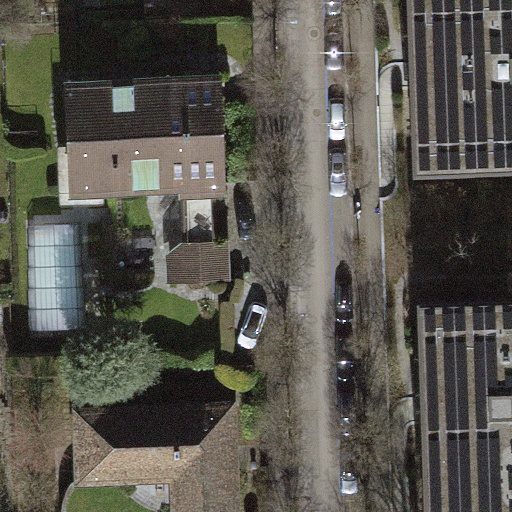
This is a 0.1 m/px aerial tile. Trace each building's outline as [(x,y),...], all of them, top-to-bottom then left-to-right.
[(511,0),(406,0),(411,170),(511,166),(511,0)] [(181,181),(212,180),(223,180),(218,76),(66,82),(70,186),(181,181)] [(212,180),(181,181),(184,239),(170,254),(173,277),(226,275),(224,239),(215,241),(212,180)] [(511,511),(511,294),(416,297),(422,511),(511,511)] [(234,511),(231,404),(77,409),(80,475),(173,472),(174,511),(234,511)]
